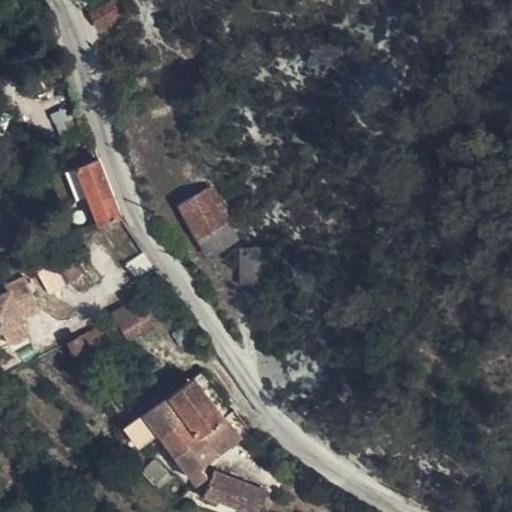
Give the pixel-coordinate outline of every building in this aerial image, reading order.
[(120,15),(111,0),(92,12),(100,27),(120,15)] [(59,36),(54,22),(36,28),(40,42),(51,38),(51,39),(59,36)] [(68,116),(56,120),(64,139),(74,134),(68,116)] [(123,216),(97,149),(75,158),(100,225),(123,216)] [(210,186),(179,203),(188,220),(219,203),(210,186)] [(219,203),(188,220),(199,238),(230,222),(219,203)] [(199,238),(209,257),(239,239),(230,222),(199,238)] [(86,272),(74,250),(58,258),(69,280),(86,272)] [(259,275),(260,281),(270,280),(270,250),(250,252),(254,261),(259,275)] [(242,280),(260,281),(259,275),(254,261),(250,252),(241,252),(242,280)] [(47,259),(29,267),(32,275),(50,265),(47,259)] [(0,344),(32,330),(25,316),(43,307),(28,274),(0,286),(0,344)] [(138,298),(113,313),(117,318),(124,329),(129,339),(136,336),(148,328),(156,340),(163,349),(169,344),(154,325),(138,298)] [(117,318),(81,337),(87,348),(124,329),(117,318)] [(144,346),(156,340),(148,328),(136,336),(144,346)] [(81,337),(70,342),(76,353),(87,348),(81,337)] [(181,375),(174,363),(152,379),(159,391),(181,375)] [(196,377),(220,409),(230,402),(206,370),(196,377)] [(201,435),(226,417),(220,409),(196,377),(171,394),(187,416),(201,435)] [(161,435),(187,416),(171,394),(125,426),(141,447),(159,432),(161,435)] [(176,453),(201,435),(187,416),(161,435),(176,453)] [(176,453),(197,482),(209,474),(203,464),(241,437),(226,417),(201,435),(176,453)] [(156,458),(143,471),(159,486),(171,475),(156,458)] [(215,469),(206,493),(255,511),(257,511),(269,491),(215,469)]
